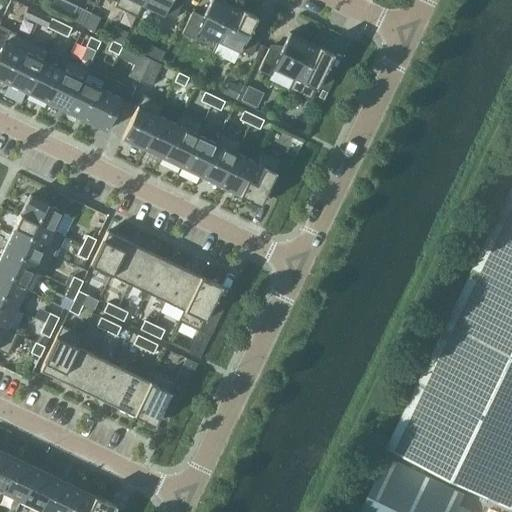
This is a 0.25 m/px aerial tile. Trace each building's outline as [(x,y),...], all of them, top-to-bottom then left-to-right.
[(114,6),(136,17),(141,6),(143,0),(111,0),(116,2),(114,6)] [(143,0),(141,6),(162,16),(163,14),(175,19),(180,8),(183,0),(143,0)] [(192,12),(191,14),(182,33),(194,40),(197,33),(217,43),(234,8),(226,4),(226,3),(221,0),(210,0),(203,17),(192,12)] [(71,17),(82,22),(88,10),(77,5),(71,17)] [(217,43),(239,54),(241,51),(251,56),(261,34),(250,29),(256,17),(242,10),(242,12),(234,8),(217,43)] [(90,13),(84,27),(94,32),(100,17),(90,13)] [(48,27),(58,32),(62,22),(52,18),(48,27)] [(72,27),(62,22),(58,32),(68,36),(72,27)] [(0,80),(8,84),(29,40),(9,30),(7,35),(0,31),(0,80)] [(273,70),(293,79),(288,89),(289,90),(310,44),(302,40),(303,39),(289,33),(280,53),(269,48),(258,70),(271,76),(273,70)] [(100,42),(90,37),(86,46),(96,51),(100,42)] [(49,49),(29,40),(8,84),(28,93),(49,49)] [(112,40),(108,50),(118,55),(122,45),(112,40)] [(318,48),(310,44),(289,90),(310,100),(316,87),(327,92),(338,71),(327,66),(333,53),(319,47),(318,48)] [(139,55),(122,46),(118,55),(117,56),(134,64),(137,58),(139,55)] [(68,58),(49,49),(28,93),(47,103),(68,58)] [(150,59),(139,54),(139,55),(137,58),(128,77),(139,82),(150,59)] [(88,68),(68,58),(47,103),(67,112),(88,68)] [(162,64),(150,59),(139,82),(151,87),(162,64)] [(88,68),(67,112),(86,121),(107,77),(88,68)] [(184,86),(189,77),(179,72),(174,82),(184,86)] [(106,131),(127,87),(107,77),(86,121),(106,131)] [(230,81),(223,94),(234,99),(241,87),(230,81)] [(246,86),(240,99),(256,106),(262,94),(246,86)] [(215,97),(205,92),(200,101),(210,106),(215,97)] [(163,104),(143,94),(122,138),(142,148),(163,104)] [(225,102),(215,97),(210,106),(220,111),(225,102)] [(163,104),(142,148),(161,157),(183,113),(163,104)] [(254,115),(244,111),(239,120),(249,125),(254,115)] [(183,113),(161,157),(181,167),(202,123),(183,113)] [(264,120),(254,115),(249,125),(259,129),(264,120)] [(202,123),(181,167),(200,176),(222,132),(221,132),(216,142),(198,134),(203,123),(202,123)] [(222,132),(200,176),(220,186),(241,142),(222,132)] [(241,142),(220,186),(239,195),(261,151),(260,150),(255,161),(237,152),(242,142),(241,142)] [(261,151),(239,195),(247,199),(246,200),(259,206),(265,193),(276,198),(292,166),(261,151)] [(511,507),(511,187),(387,447),(511,507)] [(19,215),(64,236),(54,231),(63,211),(30,195),(21,215),(19,214),(19,215)] [(10,235),(55,256),(64,236),(19,215),(13,227),(14,227),(10,235)] [(90,265),(111,275),(126,241),(106,232),(90,265)] [(1,254),(46,275),(55,256),(10,235),(1,254)] [(91,249),(96,240),(87,235),(82,245),(91,249)] [(145,250),(126,241),(111,275),(129,283),(145,250)] [(77,255),(87,259),(91,249),(82,245),(77,255)] [(129,283),(147,292),(163,259),(145,250),(129,283)] [(0,277),(26,290),(34,271),(45,276),(46,275),(1,254),(0,256),(0,277)] [(182,268),(163,259),(147,292),(166,301),(182,268)] [(200,277),(182,268),(166,301),(184,310),(178,321),(179,321),(200,277)] [(26,290),(0,277),(0,301),(16,309),(26,290)] [(78,291),(83,281),(73,277),(69,287),(78,291)] [(179,321),(210,336),(226,304),(215,298),(221,285),(208,279),(208,280),(200,277),(179,321)] [(73,301),(78,291),(69,287),(64,297),(73,301)] [(78,291),(73,301),(82,305),(87,296),(78,291)] [(16,309),(0,301),(0,325),(17,334),(18,333),(7,328),(16,309)] [(73,301),(68,311),(77,315),(82,305),(73,301)] [(117,307),(107,303),(103,311),(113,316),(117,307)] [(127,312),(117,307),(113,316),(123,321),(127,312)] [(54,327),(58,318),(49,313),(45,323),(54,327)] [(111,322),(101,317),(96,326),(106,331),(111,322)] [(140,329),(150,334),(155,325),(145,320),(140,329)] [(120,327),(111,322),(106,331),(116,336),(120,327)] [(45,323),(40,333),(49,337),(54,327),(45,323)] [(17,334),(0,325),(0,350),(8,354),(17,334)] [(150,334),(160,338),(164,329),(155,325),(150,334)] [(81,335),(61,326),(40,370),(60,379),(81,335)] [(81,335),(60,379),(79,388),(95,355),(77,347),(82,336),(81,335)] [(147,340),(137,335),(133,344),(143,349),(147,340)] [(157,345),(147,340),(143,349),(153,353),(157,345)] [(44,347),(35,343),(30,353),(39,357),(44,347)] [(95,355),(79,388),(97,397),(113,364),(95,355)] [(113,364),(97,397),(116,406),(131,373),(113,364)] [(131,373),(116,406),(134,415),(155,371),(154,370),(149,381),(131,373)] [(160,413),(171,418),(181,397),(170,392),(176,380),(155,371),(134,415),(142,418),(141,420),(154,426),(160,413)] [(0,494),(17,459),(0,451),(0,494)] [(360,511),(455,511),(458,506),(420,487),(425,477),(386,458),(360,511)] [(36,469),(17,459),(0,494),(0,496),(2,493),(20,502),(36,469)] [(39,511),(56,478),(36,469),(20,502),(39,511),(38,511),(39,511)] [(63,511),(75,487),(56,478),(39,511),(63,511)] [(87,511),(95,497),(75,487),(63,511),(87,511)] [(102,500),(95,497),(87,511),(112,511),(115,505),(103,499),(102,500)]
